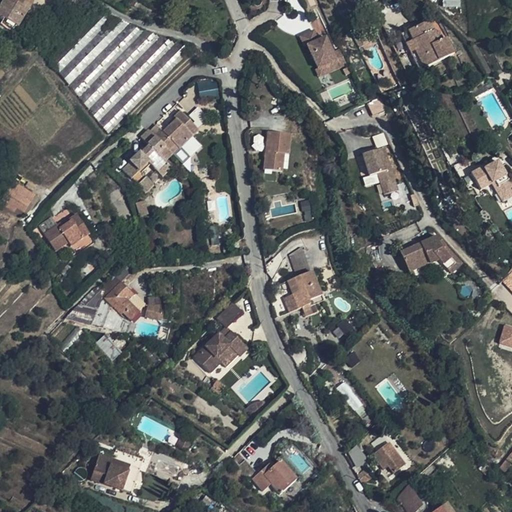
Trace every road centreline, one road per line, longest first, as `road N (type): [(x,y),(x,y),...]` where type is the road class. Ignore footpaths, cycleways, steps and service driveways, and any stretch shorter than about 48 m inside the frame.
road 1 (residential): [(366,511),(273,339),(244,219),(229,68)]
road 2 (unknown): [(172,507),(300,388)]
road 3 (residential): [(89,0),(206,45),(229,68)]
